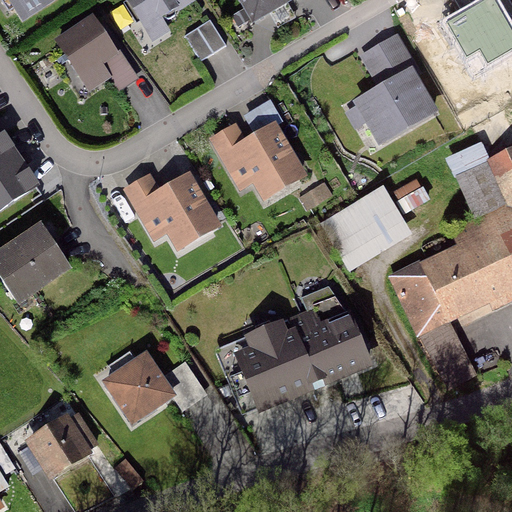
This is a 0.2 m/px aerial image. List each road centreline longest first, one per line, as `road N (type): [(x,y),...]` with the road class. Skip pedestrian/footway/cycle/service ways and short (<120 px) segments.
road 1 (residential): [(0,66),(44,136),(92,165),(386,0)]
road 2 (residential): [(142,511),(511,390)]
